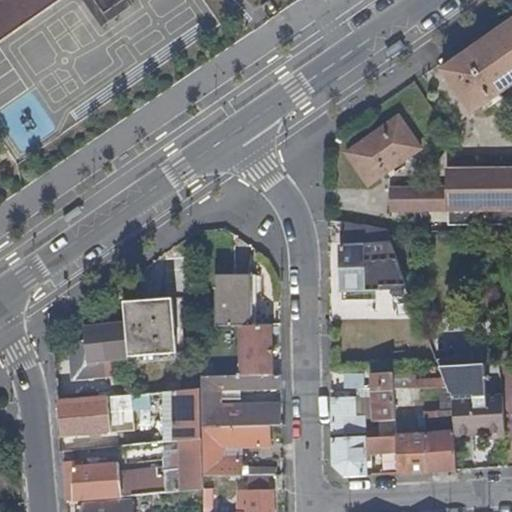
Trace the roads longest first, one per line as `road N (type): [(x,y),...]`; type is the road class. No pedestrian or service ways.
road 1 (residential): [(307,500),(303,246),(294,210),(237,128)]
road 2 (tertiary): [(0,294),(237,128)]
road 3 (tertiary): [(237,128),(425,0)]
road 4 (residential): [(511,491),(307,500)]
road 5 (residential): [(43,511),(32,388),(0,326)]
